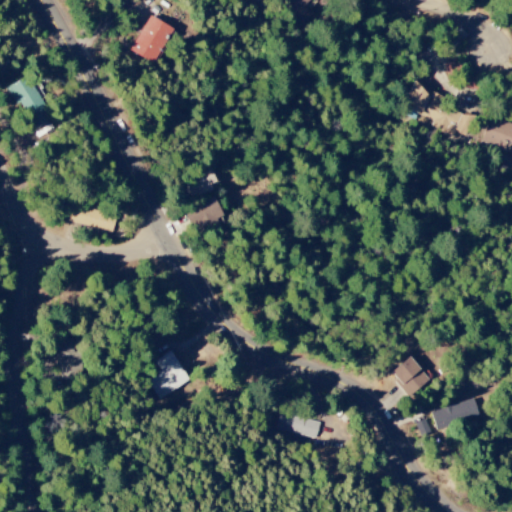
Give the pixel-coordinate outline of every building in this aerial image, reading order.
[(314,1),(313,0),(286,0),(281,8),(300,21),(314,1)] [(168,27),(145,17),(129,53),(152,63),(168,27)] [(5,87),(32,131),(50,120),(24,76),(5,87)] [(469,118),(437,104),(440,97),(409,84),(399,106),(432,121),(429,128),(458,141),(469,118)] [(511,125),(488,117),(480,142),(511,152),(511,125)] [(184,209),(191,229),(221,217),(214,198),(184,209)] [(114,216),(71,204),(66,221),(109,233),(114,216)] [(53,341),(55,372),(75,371),(73,340),(53,341)] [(153,360),(160,374),(147,380),(156,399),(186,384),(171,351),(153,360)] [(389,373),(409,396),(428,379),(407,356),(389,373)] [(478,418),(471,398),(429,413),(436,432),(478,418)] [(276,431),(314,438),(318,420),(279,413),(276,431)]
